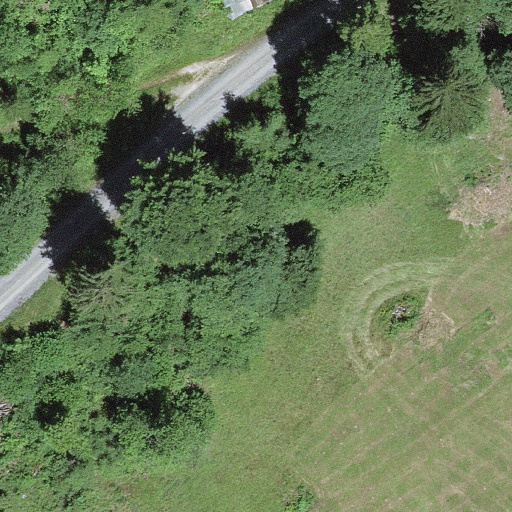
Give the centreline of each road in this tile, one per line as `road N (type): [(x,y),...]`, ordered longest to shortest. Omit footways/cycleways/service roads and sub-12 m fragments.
road 1 (track): [(0,297),(251,67),(343,0)]
road 2 (track): [(0,139),(50,130),(193,77),(230,86)]
